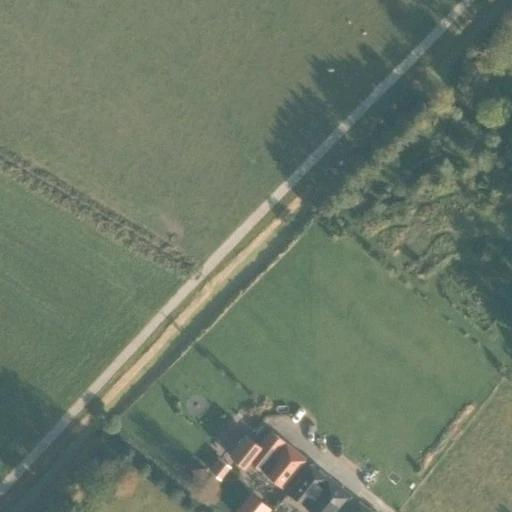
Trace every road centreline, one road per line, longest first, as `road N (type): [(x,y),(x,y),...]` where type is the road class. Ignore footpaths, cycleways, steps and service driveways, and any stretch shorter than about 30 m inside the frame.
road 1 (track): [(0,489),(467,0)]
road 2 (residential): [(390,511),(287,427)]
